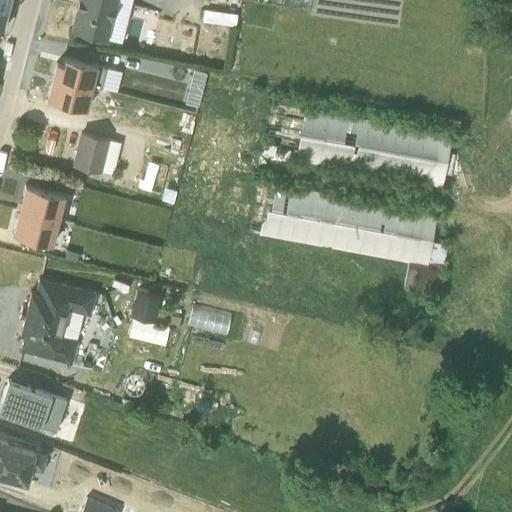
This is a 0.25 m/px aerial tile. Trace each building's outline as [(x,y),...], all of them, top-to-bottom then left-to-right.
[(115,0),(75,0),(69,28),(107,37),(115,0)] [(236,13),(203,8),(202,20),(234,25),(236,13)] [(55,62),(52,75),(110,90),(115,69),(63,56),(61,63),(55,62)] [(104,113),(110,90),(52,75),(46,99),(104,113)] [(282,156),(446,180),(453,127),(290,103),(282,156)] [(80,133),(73,163),(99,171),(100,169),(112,172),(119,142),(108,139),(108,137),(80,133)] [(434,237),(439,207),(261,179),(257,203),(264,204),(259,232),(445,262),(449,240),(434,237)] [(18,209),(58,219),(64,194),(24,184),(18,209)] [(18,209),(12,234),(52,244),(58,219),(18,209)] [(88,313),(94,291),(92,290),(38,277),(34,291),(29,290),(18,333),(23,334),(19,349),(70,361),(83,312),(88,313)] [(153,320),(176,325),(178,316),(156,310),(160,294),(137,288),(129,315),(153,321),(153,320)] [(211,325),(227,329),(231,311),(194,302),(189,321),(210,326),(211,325)] [(132,316),(127,336),(163,345),(169,325),(132,316)] [(6,378),(0,396),(0,411),(53,430),(64,398),(6,378)] [(32,452),(33,450),(4,442),(5,439),(0,438),(0,475),(25,482),(28,467),(40,470),(44,455),(32,452)]
